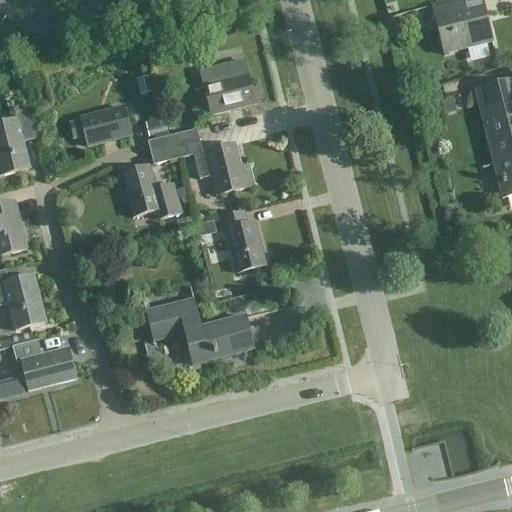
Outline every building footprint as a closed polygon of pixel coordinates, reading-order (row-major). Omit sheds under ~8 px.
[(461,0),(433,7),(445,56),(493,44),(482,0),(461,0)] [(245,63),(201,74),(212,116),(254,105),(255,106),(256,106),(245,63)] [(151,77),(136,81),(141,97),(155,93),(151,77)] [(511,198),(511,82),(475,91),(488,140),(493,139),(508,200),(511,198)] [(458,113),(453,98),(441,102),(445,117),(458,113)] [(87,138),(90,149),(134,137),(127,110),(83,121),(84,125),(73,127),(76,140),(87,138)] [(0,126),(0,173),(1,179),(32,172),(25,144),(39,141),(32,114),(18,117),(19,122),(0,126)] [(146,124),(150,138),(170,134),(166,119),(146,124)] [(173,137),(175,149),(200,143),(197,131),(173,137)] [(175,149),(173,137),(148,143),(151,155),(175,149)] [(175,149),(178,161),(203,155),(200,143),(175,149)] [(213,177),(218,197),(254,188),(249,167),(240,169),(235,147),(194,157),(200,181),(213,177)] [(175,149),(151,155),(154,167),(178,161),(175,149)] [(158,191),(151,169),(124,176),(136,219),(156,214),(158,224),(184,217),(175,186),(158,191)] [(178,191),(180,201),(187,199),(184,189),(178,191)] [(0,208),(0,258),(29,251),(17,204),(0,208)] [(249,226),(246,214),(221,220),(224,234),(229,232),(240,275),(267,268),(256,224),(249,226)] [(11,285),(8,273),(0,274),(0,308),(10,306),(17,333),(48,325),(36,278),(11,285)] [(203,331),(196,303),(147,315),(155,344),(186,337),(194,368),(257,352),(248,320),(203,331)] [(0,343),(0,351),(35,343),(33,335),(0,343)] [(43,359),(39,343),(14,349),(19,365),(24,364),(31,394),(78,382),(70,352),(43,359)]
